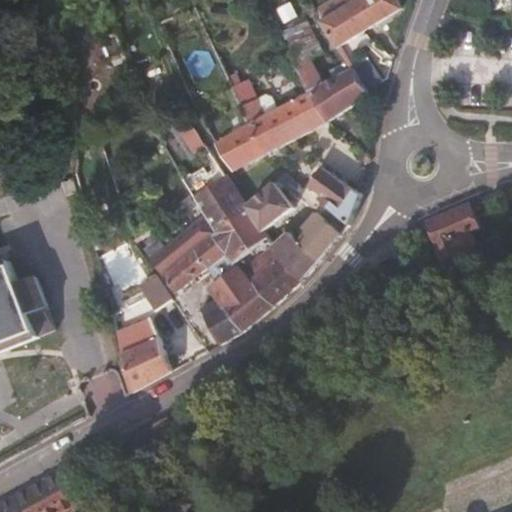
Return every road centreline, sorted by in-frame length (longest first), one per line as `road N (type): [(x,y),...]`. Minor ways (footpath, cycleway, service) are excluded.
road 1 (residential): [(401,196),(287,340),(0,493)]
road 2 (tertiary): [(412,133),(416,63),(438,0)]
